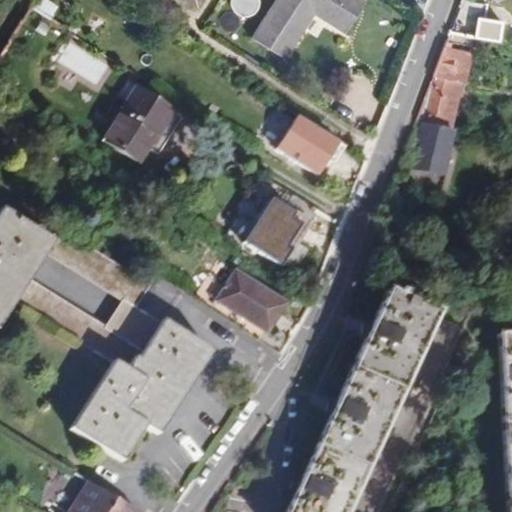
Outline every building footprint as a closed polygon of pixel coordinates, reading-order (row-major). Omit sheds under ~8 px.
[(25,0),(24,3),(46,17),(55,4),(49,0),(25,0)] [(232,0),(231,12),(254,15),(255,0),(232,0)] [(284,59),(313,14),(344,32),(355,14),(334,0),(275,0),(251,38),(284,59)] [(468,17),(454,15),(448,33),(465,36),(468,17)] [(499,22),(468,17),(465,36),(497,41),(499,22)] [(92,82),(104,64),(70,40),(58,58),(92,82)] [(433,72),(421,122),(453,129),(463,85),(465,82),(471,53),(443,46),(433,72)] [(140,163),(148,149),(171,111),(136,89),(103,140),(140,163)] [(171,111),(148,149),(159,155),(181,118),(171,111)] [(344,147),(297,116),(276,149),(317,175),(328,158),(335,162),(344,147)] [(453,129),(421,122),(407,183),(442,191),(447,172),(443,171),(453,129)] [(279,267),(307,223),(269,200),(242,244),(279,267)] [(44,240),(50,231),(2,202),(0,205),(0,310),(7,298),(21,277),(44,240)] [(438,218),(434,232),(456,236),(458,221),(438,218)] [(126,291),(138,299),(150,278),(58,219),(50,231),(44,240),(51,245),(126,291)] [(458,221),(456,236),(469,238),(473,224),(458,221)] [(21,277),(28,282),(51,245),(44,240),(21,277)] [(266,333),(283,305),(233,273),(216,301),(266,333)] [(127,373),(140,353),(102,329),(28,282),(21,277),(7,298),(14,303),(110,364),(111,363),(127,373)] [(140,353),(159,323),(133,307),(138,299),(126,291),(102,329),(140,353)] [(342,511),(432,314),(385,294),(285,511),(342,511)] [(0,322),(14,303),(7,298),(0,310),(0,322)] [(151,432),(203,349),(160,321),(159,323),(140,353),(127,373),(111,363),(110,364),(68,430),(114,459),(137,424),(142,427),(151,432)] [(511,511),(511,335),(494,336),(505,511),(511,511)] [(209,352),(203,349),(151,432),(156,435),(209,352)] [(120,463),(142,427),(137,424),(114,459),(120,463)] [(132,511),(87,483),(69,511),(132,511)]
